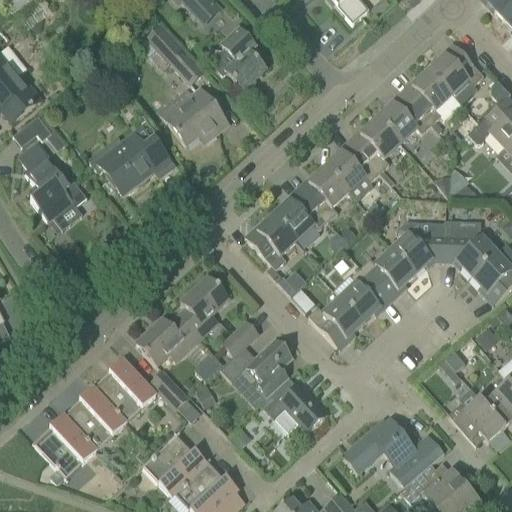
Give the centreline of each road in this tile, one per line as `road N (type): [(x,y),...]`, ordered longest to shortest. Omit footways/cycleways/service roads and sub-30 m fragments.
road 1 (residential): [(193,427),(264,501),(365,412),(342,386)]
road 2 (residential): [(342,386),(204,238)]
road 3 (residential): [(204,238),(218,209),(344,97)]
road 4 (residential): [(342,386),(439,300),(460,323)]
road 5 (residential): [(96,336),(0,219)]
road 6 (residential): [(96,336),(204,238)]
road 7 (residential): [(344,97),(449,4)]
road 8 (residential): [(344,97),(258,0)]
road 9 (residential): [(0,423),(96,336)]
